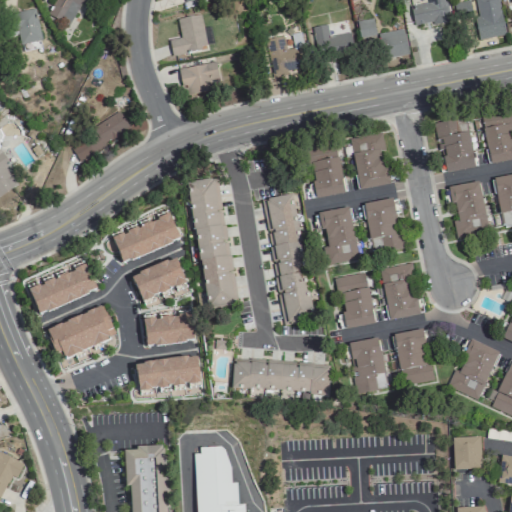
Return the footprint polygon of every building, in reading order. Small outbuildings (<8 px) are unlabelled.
[(69,27),(81,0),(55,0),(48,17),(69,27)] [(410,6),(414,27),(448,21),(444,0),(426,0),(427,3),(410,6)] [(505,35),(497,0),(473,0),(478,17),(473,18),(478,40),(505,35)] [(12,13),(16,45),(39,42),(35,10),(12,13)] [(168,41),(171,56),(206,50),(200,15),(176,19),(180,38),(168,41)] [(356,22),(361,48),(378,45),(381,58),(407,53),(402,29),(376,35),(372,18),(356,22)] [(328,36),(326,25),(311,27),(316,57),(352,51),(349,33),(328,36)] [(283,36),(263,40),(270,76),(307,69),(300,33),(291,34),(293,48),(285,49),(283,36)] [(219,92),(216,63),(179,68),(182,96),(219,92)] [(489,165),(511,160),(511,128),(511,127),(511,118),(511,112),(481,118),(489,165)] [(77,160),(129,131),(120,114),(67,143),(77,160)] [(473,169),(466,119),(433,124),(436,143),(440,142),(444,173),(473,169)] [(349,140),(358,191),(387,185),(381,152),(384,151),(381,134),(349,140)] [(0,196),(16,186),(6,169),(10,167),(0,150),(0,196)] [(315,199),(344,194),(337,151),(329,152),(331,160),(308,164),(315,199)] [(511,175),(493,179),(499,214),(510,212),(511,224),(511,175)] [(204,309),(235,305),(218,179),(188,183),(204,309)] [(449,187),(454,221),(452,222),(454,239),(486,235),(480,183),(449,187)] [(261,200),(271,264),(282,326),(313,321),(291,195),(261,200)] [(363,205),(371,255),(402,250),(396,213),(398,213),(396,199),(363,205)] [(358,260),(348,208),(318,214),(325,247),(321,248),(324,267),(358,260)] [(500,215),(502,228),(511,227),(510,214),(500,215)] [(178,242),(169,216),(111,237),(120,263),(178,242)] [(130,276),(139,301),(184,285),(175,260),(130,276)] [(419,315),(409,264),(378,270),(388,321),(419,315)] [(95,294),(85,267),(27,289),(37,315),(95,294)] [(344,330),(373,325),(365,273),(335,278),(344,330)] [(45,329),(57,360),(114,338),(102,307),(45,329)] [(511,311),(502,341),(511,344),(511,311)] [(144,347),(192,343),(190,316),(142,320),(144,347)] [(392,335),(401,386),(432,381),(424,330),(392,335)] [(347,343),(355,394),(386,390),(378,338),(347,343)] [(497,352),(469,341),(456,372),(453,370),(445,388),(477,401),(497,352)] [(195,357),(134,365),(137,392),(199,384),(195,357)] [(230,390),(326,394),(328,364),(231,360),(230,390)] [(511,417),(511,361),(509,360),(491,409),(511,417)] [(480,470),(479,437),(451,438),(452,471),(480,470)] [(129,511),(165,511),(163,447),(123,449),(124,487),(129,486),(129,511)] [(193,454),(195,511),(245,511),(245,504),(236,504),(236,483),(228,483),(226,447),(198,448),(198,454),(193,454)] [(22,464),(0,453),(0,497),(10,476),(16,478),(22,464)] [(511,457),(500,456),(496,483),(511,485),(511,457)]
